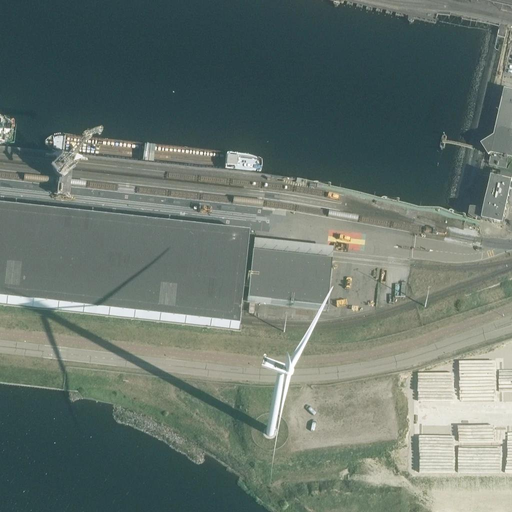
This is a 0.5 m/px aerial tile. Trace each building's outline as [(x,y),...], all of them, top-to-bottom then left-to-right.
[(490,162),(489,165),(505,168),(508,158),(511,159),(511,92),(505,91),(501,110),(501,112),(497,130),(492,129),(490,136),(494,137),(494,138),(494,139),(492,150),(491,154),(491,155),(490,161),(490,162)] [(471,209),(469,216),(470,216),(472,217),(476,219),(476,217),(482,219),(482,220),(484,220),(502,224),(503,217),(504,217),(504,216),(503,216),(505,210),(506,210),(505,209),(506,203),(507,203),(508,196),(509,196),(508,196),(509,189),(510,190),(510,189),(511,189),(511,176),(493,172),(492,175),(492,178),(491,178),(492,178),(490,185),(490,184),(489,185),(490,185),(489,192),(488,191),(488,192),(487,198),(486,198),(486,199),(487,199),(486,205),(485,205),(485,206),(484,212),(483,212),(484,212),(484,214),(478,213),(478,210),(478,209),(474,209),(471,209)] [(0,209),(0,303),(238,330),(248,236),(0,209)] [(331,264),(252,255),(247,302),(326,311),(331,264)] [(274,433),(274,432),(273,431),(273,430),(272,429),(271,429),(270,428),(269,428),(268,429),(267,429),(267,430),(266,430),(266,431),(266,432),(266,433),(266,434),(266,435),(267,435),(267,436),(268,436),(269,436),(270,437),(270,436),(271,436),(272,436),(273,435),(273,434),(274,433)]
